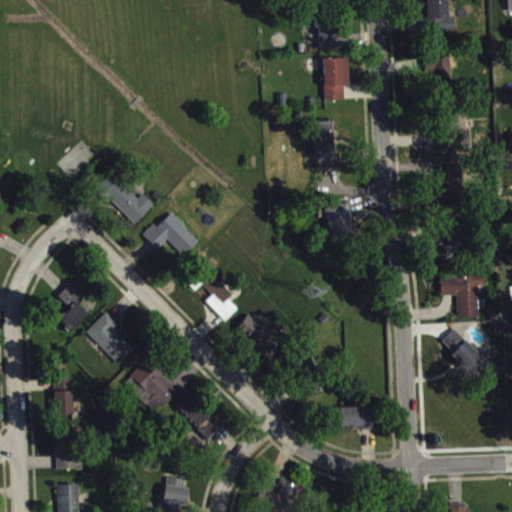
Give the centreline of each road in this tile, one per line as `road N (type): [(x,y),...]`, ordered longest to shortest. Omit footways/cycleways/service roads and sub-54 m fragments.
road 1 (residential): [(75,222),(274,423),(315,454),(359,469),(511,462)]
road 2 (residential): [(414,511),(378,0)]
road 3 (residential): [(24,511),(14,314),(33,260),(75,222)]
